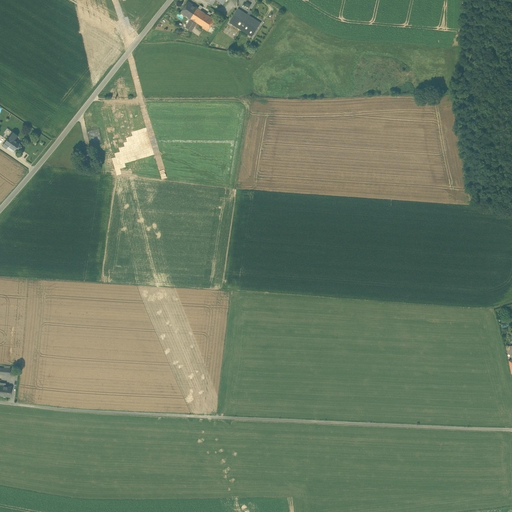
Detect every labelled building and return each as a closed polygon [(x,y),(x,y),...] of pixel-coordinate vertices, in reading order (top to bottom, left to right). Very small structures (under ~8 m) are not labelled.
[(198,8),(188,2),(182,12),(191,18),(192,19),(197,22),(203,26),(202,27),(207,31),(212,23),(215,19),(210,16),(207,14),(200,10),(198,8)] [(261,23),(238,8),(230,22),(252,36),(261,23)] [(192,19),(191,18),(186,27),(192,31),(197,22),(192,19)] [(12,131),(9,136),(14,140),(18,135),(12,131)] [(14,140),(9,136),(4,143),(8,146),(15,150),(17,147),(19,149),(20,149),(22,146),(21,145),(14,140)] [(90,154),(81,156),(82,164),(92,161),(90,154)] [(6,383),(0,382),(0,394),(3,395),(5,395),(10,396),(11,387),(5,386),(6,383)]
